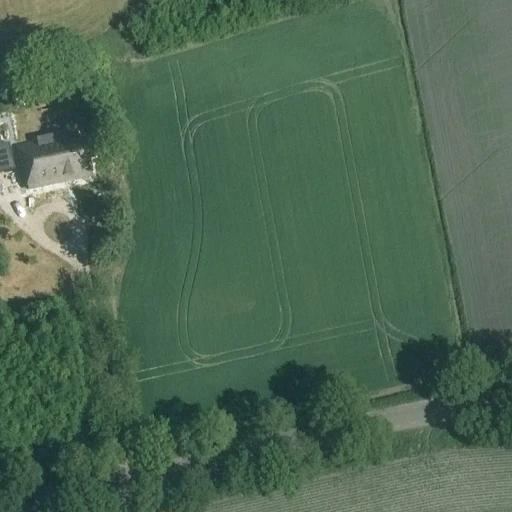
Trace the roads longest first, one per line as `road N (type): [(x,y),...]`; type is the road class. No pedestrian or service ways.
road 1 (tertiary): [(0,509),(511,399)]
road 2 (track): [(121,0),(91,33),(0,64)]
